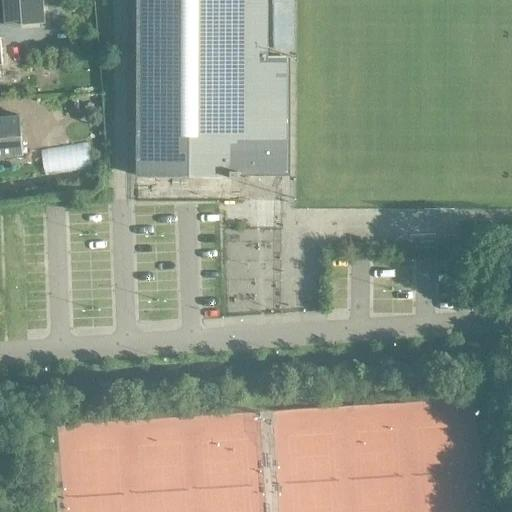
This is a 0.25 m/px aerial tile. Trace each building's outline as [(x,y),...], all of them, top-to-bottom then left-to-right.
[(0,0),(0,21),(16,20),(14,0),(0,0)] [(42,0),(18,0),(20,25),(44,23),(42,0)] [(136,0),(137,175),(145,175),(154,175),(154,171),(229,171),(229,176),(239,176),(239,171),(285,171),(286,57),(268,56),(268,0),(136,0)] [(292,0),(273,0),(273,33),(273,48),(292,48),(292,33),(292,0)] [(20,114),(0,115),(0,156),(23,154),(20,114)] [(12,289),(0,289),(0,321),(14,321),(12,289)]
